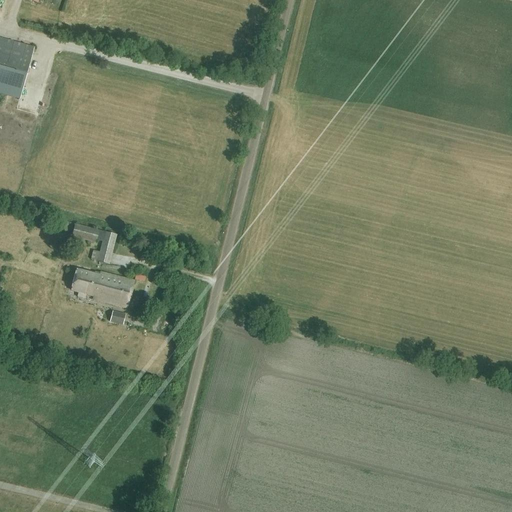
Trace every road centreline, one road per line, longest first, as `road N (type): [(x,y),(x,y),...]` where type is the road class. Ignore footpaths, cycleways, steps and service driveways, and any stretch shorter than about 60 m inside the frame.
road 1 (unclassified): [(161,511),(288,0)]
road 2 (unknown): [(263,98),(0,32)]
